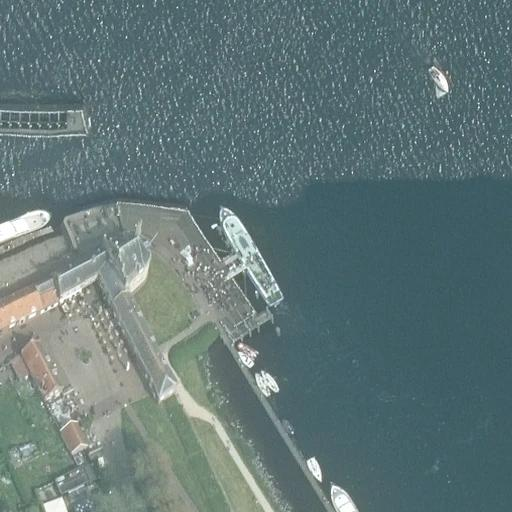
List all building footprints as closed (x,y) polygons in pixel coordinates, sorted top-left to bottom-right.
[(29,293),(40,314),(57,305),(87,290),(97,285),(137,368),(157,405),(173,397),(151,352),(125,301),(140,287),(143,284),(146,280),(147,274),(147,269),(147,265),(145,261),(143,258),(139,254),(136,253),(129,251),(119,252),(101,257),(87,264),(29,293)] [(0,333),(40,314),(29,293),(0,308),(0,333)] [(20,357),(28,373),(44,403),(61,394),(37,348),(20,357)] [(17,379),(28,373),(20,357),(9,364),(17,379)] [(75,426),(58,434),(69,457),(86,449),(75,426)] [(60,500),(96,482),(89,468),(53,485),(60,500)]
